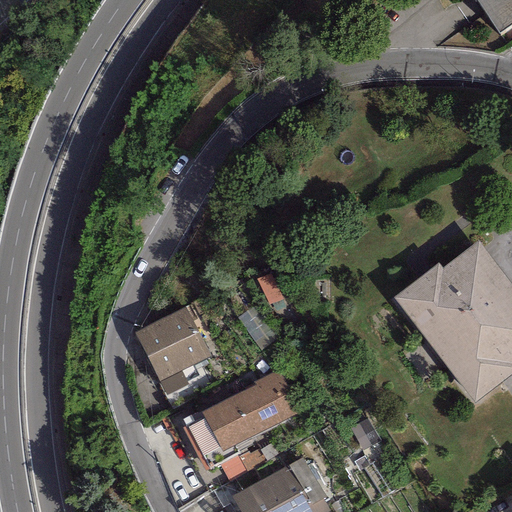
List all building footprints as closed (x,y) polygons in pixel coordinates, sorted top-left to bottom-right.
[(511,0),(479,0),(502,33),(511,26),(511,0)] [(443,267),(439,261),(395,294),(477,403),(511,376),(511,280),(481,238),(443,267)] [(159,381),(212,354),(187,306),(135,333),(159,381)] [(281,370),(180,420),(204,468),(242,449),(238,442),(302,411),(281,370)] [(331,511),(302,458),(234,494),(243,511),(331,511)]
